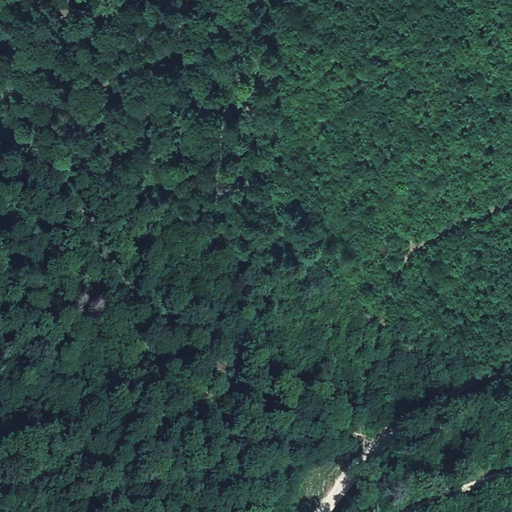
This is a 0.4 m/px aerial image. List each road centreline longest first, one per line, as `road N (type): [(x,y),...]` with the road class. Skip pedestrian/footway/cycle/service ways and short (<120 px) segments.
road 1 (track): [(324,511),(358,463),(400,426),(511,357)]
road 2 (track): [(402,272),(413,248),(511,197)]
